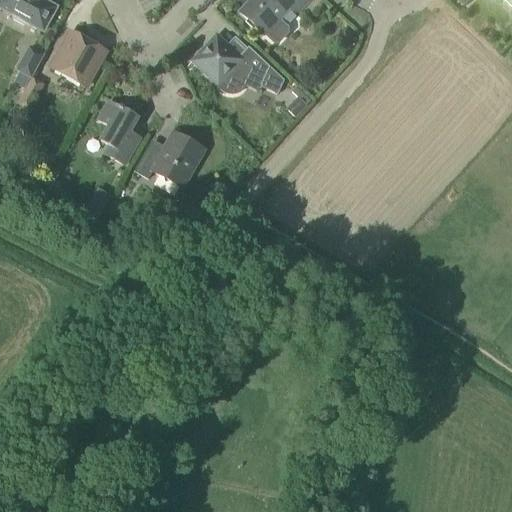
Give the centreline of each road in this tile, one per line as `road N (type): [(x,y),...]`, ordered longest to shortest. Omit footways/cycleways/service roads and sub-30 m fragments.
road 1 (residential): [(192,254),(372,58),(387,13)]
road 2 (unclassified): [(0,495),(192,254)]
